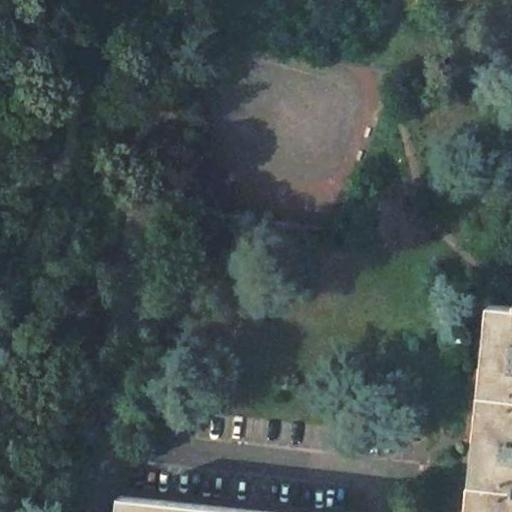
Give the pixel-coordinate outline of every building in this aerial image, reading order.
[(403,0),(405,10),(455,0),(403,0)] [(511,306),(496,305),(487,396),(511,398),(511,306)] [(511,398),(487,396),(477,486),(511,489),(511,398)] [(511,511),(511,489),(477,486),(474,511),(511,511)] [(211,511),(212,505),(122,495),(119,511),(211,511)]
